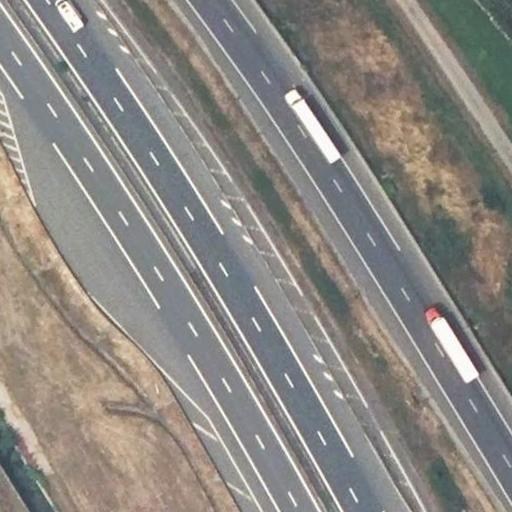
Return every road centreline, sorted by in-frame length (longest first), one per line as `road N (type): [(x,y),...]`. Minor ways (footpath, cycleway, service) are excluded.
road 1 (motorway): [(364,511),(268,338),(49,0)]
road 2 (motorway): [(0,38),(124,222),(297,511)]
road 3 (motorway): [(511,466),(291,110),(212,0)]
road 4 (residential): [(511,158),(407,0)]
